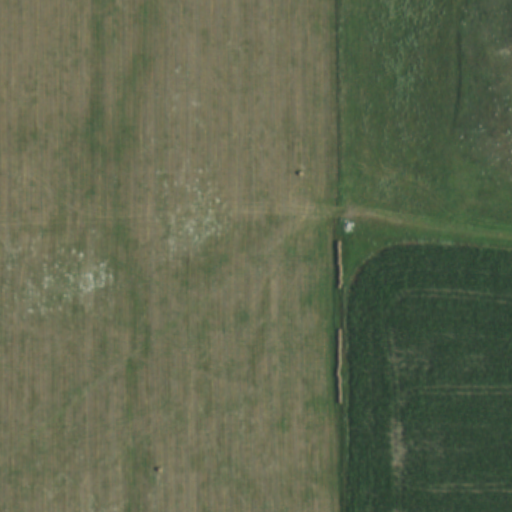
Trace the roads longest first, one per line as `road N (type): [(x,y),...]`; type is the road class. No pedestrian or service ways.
road 1 (track): [(343,0),(332,511)]
road 2 (track): [(511,239),(337,211)]
